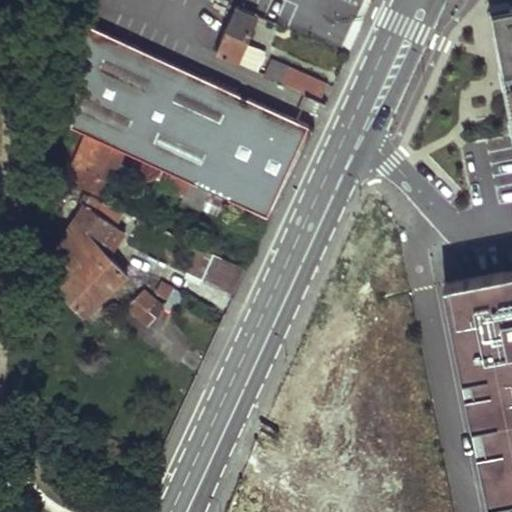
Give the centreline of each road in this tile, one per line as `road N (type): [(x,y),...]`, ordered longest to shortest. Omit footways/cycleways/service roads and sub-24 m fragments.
road 1 (primary): [(184,511),(417,0)]
road 2 (residential): [(8,160),(35,167),(42,0)]
